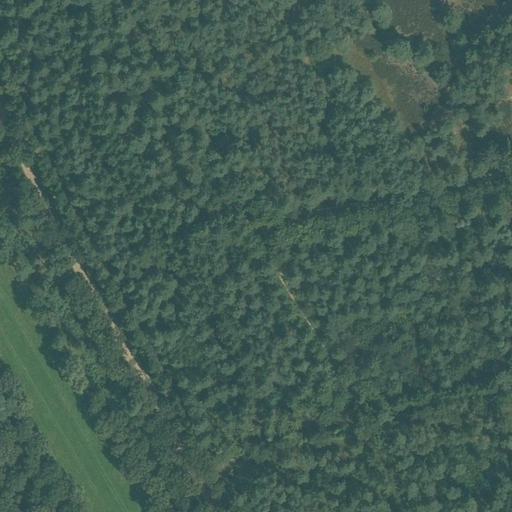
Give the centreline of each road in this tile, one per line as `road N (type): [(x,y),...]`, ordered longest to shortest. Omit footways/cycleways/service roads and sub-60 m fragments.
road 1 (track): [(181,452),(300,421),(331,385),(331,360),(264,248),(269,222),(511,169)]
road 2 (track): [(181,452),(0,114)]
